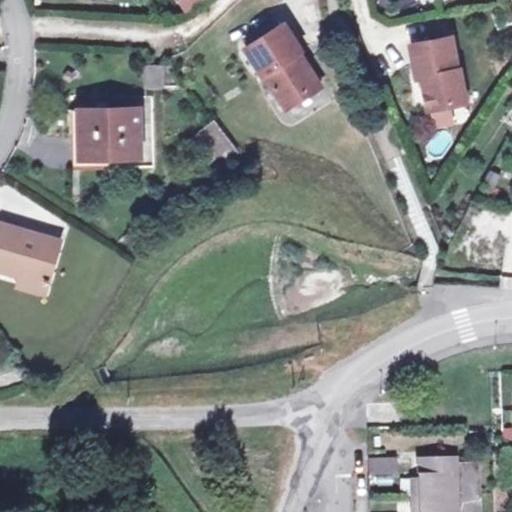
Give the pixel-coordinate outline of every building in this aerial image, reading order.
[(311,86),(290,51),(291,51),(274,23),(235,47),(252,74),(255,73),(277,107),(311,86)] [(414,80),(418,79),(424,111),(462,104),(455,71),(453,71),(447,39),(407,47),(414,80)] [(133,80),(156,81),(154,60),(133,60),(133,80)] [(82,141),(143,141),(143,99),(83,99),(82,141)] [(214,147),(229,135),(211,111),(196,122),(214,147)] [(511,234),(510,234),(511,227),(511,213),(466,199),(448,257),(496,272),(497,269),(511,273),(511,234)] [(0,242),(0,257),(16,263),(49,271),(60,231),(6,217),(0,242)] [(16,263),(0,257),(0,279),(11,283),(16,263)] [(0,343),(0,375),(26,368),(9,340),(0,343)] [(412,497),(474,494),(473,462),(435,463),(435,458),(411,459),(411,481),(412,497)] [(391,474),(391,459),(363,460),(364,475),(391,474)] [(404,481),(405,497),(412,497),(411,481),(404,481)] [(475,511),(474,494),(412,497),(412,511),(475,511)] [(412,511),(412,497),(405,497),(404,511),(412,511)]
